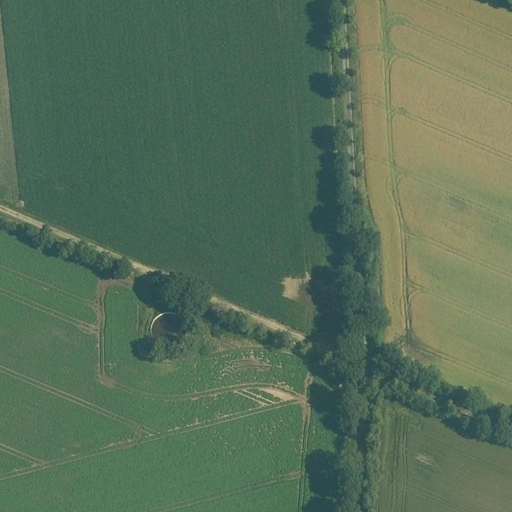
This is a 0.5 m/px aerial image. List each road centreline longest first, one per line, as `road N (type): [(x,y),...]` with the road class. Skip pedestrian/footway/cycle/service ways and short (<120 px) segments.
road 1 (track): [(511,434),(0,208)]
road 2 (unclassified): [(358,511),(367,467),(343,0)]
